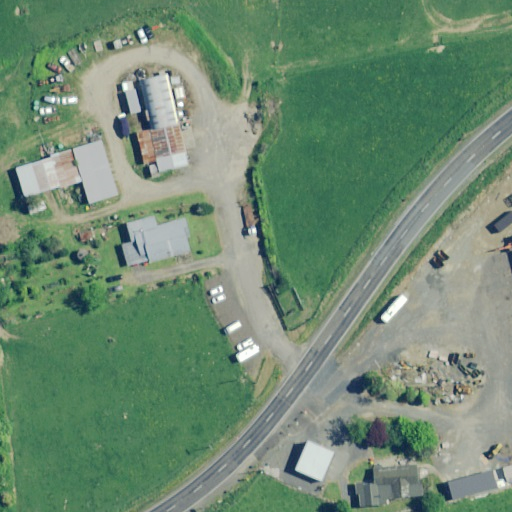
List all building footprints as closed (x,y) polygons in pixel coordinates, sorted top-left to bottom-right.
[(89,42),(80,45),(85,60),(94,57),(89,42)] [(183,149),(195,147),(192,137),(181,139),(166,74),(139,80),(146,110),(143,111),(146,122),(149,121),(151,129),(135,133),(137,140),(130,142),(133,156),(140,155),(142,165),(147,164),(151,179),(160,177),(159,172),(187,165),(183,149)] [(178,75),(169,77),(173,93),(182,91),(178,75)] [(141,111),(133,81),(121,84),(129,114),(141,111)] [(116,195),(99,140),(49,155),(49,158),(15,168),(24,197),(59,186),(60,189),(82,182),(88,203),(116,195)] [(24,204),(28,215),(46,210),(42,199),(24,204)] [(126,267),(189,252),(186,237),(188,237),(184,218),(154,224),(153,217),(126,223),(130,242),(121,245),(126,267)] [(373,483),(352,485),(353,495),(356,495),(357,507),(385,504),(385,499),(421,496),(419,481),(417,482),(414,454),(371,458),(373,483)] [(505,482),(503,475),(498,476),(496,470),(476,476),(472,464),(458,468),(462,480),(459,481),(460,486),(447,490),(451,503),(506,486),(505,482)] [(503,475),(505,482),(511,480),(511,464),(501,468),(503,475)]
